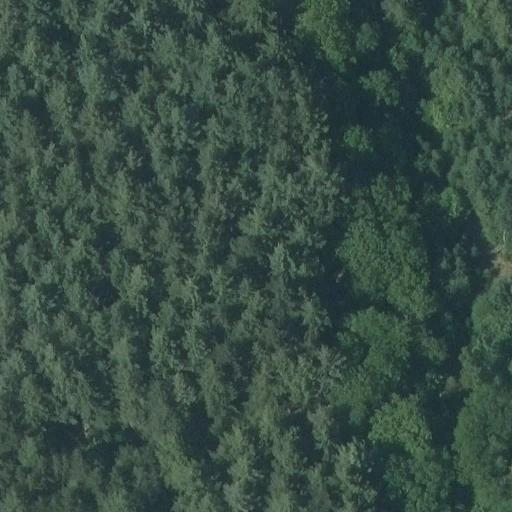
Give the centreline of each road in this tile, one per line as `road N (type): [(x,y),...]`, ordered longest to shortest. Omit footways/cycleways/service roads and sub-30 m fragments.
road 1 (track): [(381,429),(306,0)]
road 2 (track): [(381,429),(511,414)]
